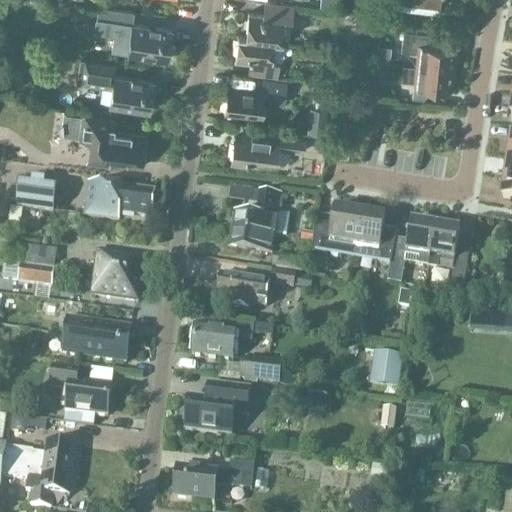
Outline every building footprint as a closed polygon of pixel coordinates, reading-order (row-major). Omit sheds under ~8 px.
[(98,0),(97,6),(98,6),(109,8),(110,0),(98,0)] [(439,7),(439,0),(378,0),(377,10),(396,12),(398,2),(439,7)] [(245,38),(281,43),(284,21),(292,22),(293,7),(269,5),(268,16),(248,14),(245,38)] [(96,19),(94,32),(105,33),(115,35),(112,51),(128,54),(167,60),(172,31),(132,25),(134,12),(109,8),(98,6),(96,19)] [(358,16),(357,34),(371,36),(372,18),(358,16)] [(415,66),(454,70),(456,49),(429,46),(430,35),(403,32),(401,52),(417,54),(415,66)] [(245,38),(238,36),(235,60),(255,63),(253,74),(277,78),(279,63),(282,59),(284,46),(281,43),(245,38)] [(61,57),(60,67),(72,69),(73,59),(61,57)] [(115,77),(116,65),(80,60),(78,72),(80,72),(78,84),(87,85),(89,73),(103,75),(106,75),(106,76),(104,89),(112,90),(109,106),(149,112),(153,82),(115,77)] [(451,91),(454,70),(415,66),(412,98),(423,100),(424,88),(451,91)] [(358,73),(357,77),(360,81),(365,82),(368,79),(369,74),(366,70),(362,70),(358,73)] [(285,104),(287,83),(262,80),(261,93),(227,88),(224,113),(262,118),(264,102),(285,104)] [(316,84),(314,96),(327,97),(328,85),(316,84)] [(311,110),(308,134),(322,136),(324,112),(311,110)] [(83,118),(80,141),(92,142),(89,162),(141,169),(146,136),(113,132),(114,122),(83,118)] [(305,140),(243,132),(242,139),(234,138),(231,161),(275,167),(277,150),(303,153),(305,140)] [(455,143),(456,135),(448,133),(445,133),(444,139),(444,141),(455,143)] [(325,142),(324,155),(327,155),(347,158),(349,145),(329,143),(325,142)] [(16,210),(23,211),(54,215),(58,183),(20,179),(16,210)] [(511,179),(506,179),(503,200),(511,201),(511,179)] [(152,216),(155,193),(124,189),(124,188),(91,184),(86,216),(120,220),(121,212),(152,216)] [(235,213),(232,231),(275,238),(281,196),(251,191),(247,215),(235,213)] [(316,215),(314,251),(342,256),(353,258),(361,214),(336,209),(334,220),(317,217),(318,215),(316,215)] [(361,214),(353,258),(362,259),(374,261),(391,264),(396,240),(397,231),(396,231),(395,233),(383,231),(385,218),(361,214)] [(68,218),(67,226),(81,227),(82,219),(68,218)] [(429,268),(436,226),(412,222),(408,242),(396,240),(389,279),(388,285),(401,287),(405,258),(420,260),(419,266),(429,268)] [(436,226),(429,268),(438,270),(440,262),(454,265),(449,293),(463,295),(470,251),(457,249),(460,231),(436,226)] [(275,238),(232,231),(229,248),(272,255),(275,238)] [(302,234),(301,242),(313,244),(314,236),(302,234)] [(21,268),(54,272),(56,253),(24,249),(24,247),(11,245),(8,266),(21,267),(21,268)] [(95,274),(142,281),(145,258),(98,251),(95,274)] [(302,274),(305,260),(279,256),(277,270),(302,274)] [(51,289),(54,272),(21,268),(19,284),(51,289)] [(310,291),(312,280),(312,279),(296,277),(296,276),(266,271),(264,283),(221,276),(219,286),(216,285),(212,288),(211,294),(214,297),(217,298),(217,300),(231,302),(230,308),(251,312),(252,306),(268,308),(271,286),(294,290),(294,289),(310,291)] [(138,303),(142,281),(95,274),(92,296),(138,303)] [(401,292),(399,306),(409,307),(411,294),(401,292)] [(472,313),(470,329),(487,331),(489,314),(472,313)] [(65,337),(129,345),(130,340),(133,338),(134,333),(131,330),(131,328),(67,319),(65,337)] [(196,327),(192,356),(221,360),(233,361),(236,341),(252,343),(254,327),(224,323),(223,331),(196,327)] [(129,349),(129,345),(65,337),(62,355),(126,364),(127,359),(131,357),(131,352),(129,349)] [(398,390),(402,358),(374,354),(370,387),(398,390)] [(280,385),(283,365),(243,360),(241,380),(280,385)] [(54,367),(50,389),(69,391),(66,410),(64,422),(94,427),(96,415),(108,417),(111,388),(78,383),(80,371),(54,367)] [(248,417),(251,391),(207,385),(205,400),(188,398),(184,432),(231,438),(234,415),(248,417)] [(0,395),(0,413),(12,416),(15,398),(0,395)] [(383,410),(382,425),(384,429),(393,430),(395,411),(383,410)] [(13,418),(12,432),(26,433),(27,419),(13,418)] [(7,450),(4,478),(29,482),(29,479),(43,482),(41,494),(32,493),(30,509),(49,511),(52,511),(55,496),(69,498),(76,446),(48,442),(46,457),(32,455),(32,454),(7,450)] [(230,463),(228,476),(252,479),(254,465),(230,463)] [(373,466),(372,477),(385,479),(387,468),(373,466)] [(178,469),(174,499),(212,503),(214,486),(223,488),(225,475),(178,469)] [(395,502),(393,511),(406,511),(408,504),(395,502)]
